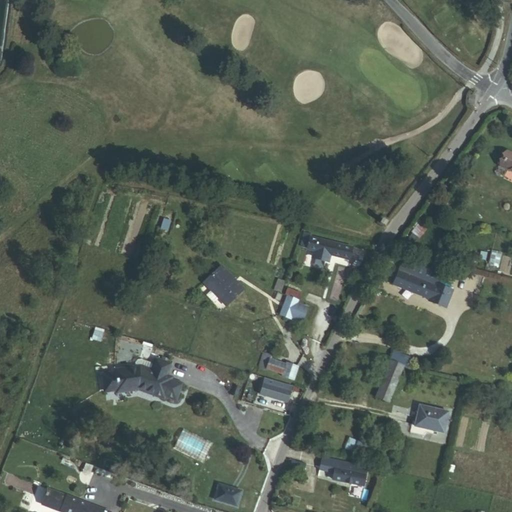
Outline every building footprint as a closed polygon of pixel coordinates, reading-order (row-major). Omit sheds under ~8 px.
[(511,171),(511,153),(509,152),(502,166),(511,171)] [(427,228),(419,222),(411,232),(412,233),(409,236),(415,241),(418,237),(419,238),(427,228)] [(312,238),(312,236),(305,234),(301,247),(309,249),(309,251),(316,253),(314,260),(331,265),(333,257),(352,262),(356,250),(312,238)] [(503,253),(493,251),(490,265),(499,267),(503,253)] [(354,266),(360,269),(364,260),(360,258),(359,261),(357,260),(354,266)] [(394,286),(430,301),(436,288),(441,276),(406,260),(394,286)] [(243,289),(221,266),(203,283),(211,291),(206,295),(213,303),(218,299),(226,306),(243,289)] [(285,282),(278,280),(274,292),(282,295),(285,282)] [(302,293),(303,290),(292,285),(290,289),(288,289),(285,296),(287,297),(299,302),(300,302),(304,294),(302,293)] [(443,291),(436,288),(430,301),(437,304),(443,291)] [(299,302),(287,297),(280,315),(291,320),(292,318),(302,322),(308,309),(297,304),(299,302)] [(405,366),(410,369),(415,357),(397,350),(392,361),(405,366)] [(283,378),(295,382),(300,368),(287,363),(286,365),(272,360),(273,356),(265,353),(260,368),(284,376),(283,378)] [(137,368),(115,371),(116,374),(104,375),(106,392),(119,390),(119,393),(141,390),(163,399),(165,396),(176,401),(182,385),(170,380),(171,379),(167,377),(171,367),(155,360),(153,365),(142,360),(138,360),(136,363),(137,368)] [(377,398),(390,404),(405,366),(392,361),(377,398)] [(261,395),(290,403),(295,387),(266,378),(261,395)] [(247,396),(257,399),(259,393),(256,392),(257,389),(254,388),(254,387),(251,385),(250,388),(252,389),(251,391),(249,390),(247,396)] [(242,389),(234,386),(231,395),(238,398),(242,389)] [(417,427),(444,433),(449,413),(422,406),(417,427)] [(176,448),(210,464),(220,444),(185,428),(176,448)] [(347,449),(354,452),(359,443),(351,439),(347,449)] [(367,458),(371,449),(359,443),(354,452),(367,458)] [(333,481),(365,488),(367,476),(364,475),(365,471),(356,469),(357,466),(325,459),(323,467),(336,470),(333,481)] [(242,492),(220,485),(216,500),(238,507),(242,492)] [(110,511),(46,488),(40,504),(60,511),(110,511)]
